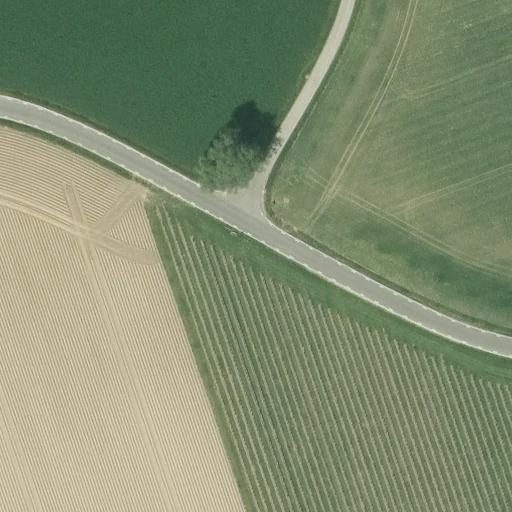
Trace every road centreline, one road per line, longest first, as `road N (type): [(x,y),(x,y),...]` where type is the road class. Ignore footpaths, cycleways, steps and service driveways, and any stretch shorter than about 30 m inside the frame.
road 1 (unclassified): [(511,348),(436,323),(236,216)]
road 2 (unclassified): [(236,216),(70,129),(0,105)]
road 3 (unclassified): [(236,216),(320,71),(347,0)]
